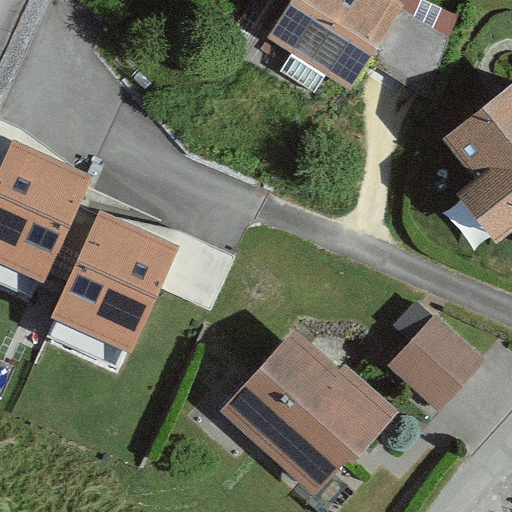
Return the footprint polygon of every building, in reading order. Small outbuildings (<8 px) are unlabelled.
[(397,1),(395,0),(290,0),(266,38),(328,78),(349,91),(353,84),(361,72),(368,61),(371,56),(401,9),(404,5),(397,1)] [(448,38),(401,9),(371,56),(368,61),(393,77),(428,98),(448,38)] [(511,84),(444,138),(478,181),(462,194),(496,237),(511,224),(511,84)] [(93,173),(13,137),(0,165),(0,261),(44,281),(93,173)] [(178,245),(100,211),(52,318),(55,319),(130,352),(160,287),(178,245)] [(485,361),(436,317),(413,343),(392,367),(442,411),(462,387),(485,361)] [(228,403),(222,412),(316,495),(347,460),(352,465),(360,456),(399,412),(346,364),(341,369),(328,357),(296,329),(254,375),(244,386),(228,403)]
